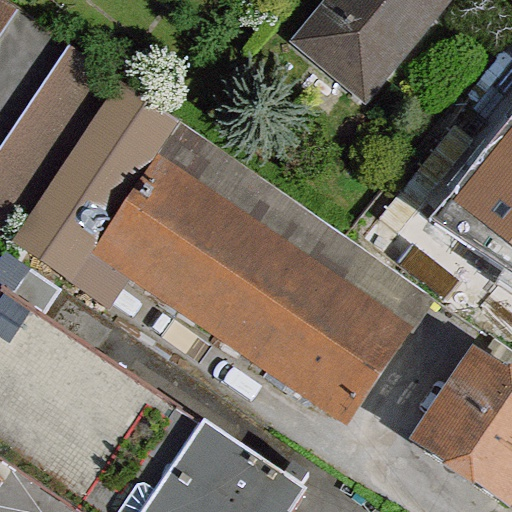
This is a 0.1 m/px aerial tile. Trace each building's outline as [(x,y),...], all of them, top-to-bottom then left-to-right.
[(0,0),(0,35),(21,5),(13,0),(0,0)] [(442,0),(343,0),(348,3),(312,47),(365,91),(442,0)] [(6,239),(60,275),(166,117),(113,81),(6,239)] [(155,163),(395,329),(424,287),(341,229),(182,117),(155,163)] [(511,128),(438,224),(511,281),(511,128)] [(155,163),(97,248),(339,414),(395,329),(155,163)] [(278,476),(0,291),(0,457),(83,511),(284,511),(298,490),(293,487),(303,472),(287,462),(278,476)] [(511,391),(469,362),(418,436),(496,489),(511,466),(511,391)]
